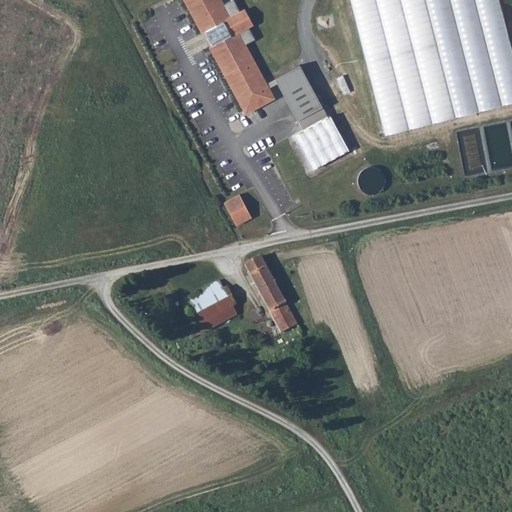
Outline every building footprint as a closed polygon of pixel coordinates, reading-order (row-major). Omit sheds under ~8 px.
[(220,0),(182,0),(201,33),(205,31),(213,45),(209,47),(244,112),(273,97),(245,45),(255,40),(249,29),(256,25),(246,6),(239,10),(233,0),(228,0),(222,3),(220,0)] [(350,0),(385,137),(511,104),(511,45),(500,0),(350,0)] [(301,65),(275,78),(303,131),(294,136),(311,169),(346,151),(301,65)] [(366,166),(361,183),(381,189),(386,171),(366,166)] [(237,225),(252,217),(240,195),(225,203),(237,225)] [(298,324),(261,257),(245,265),(281,333),(298,324)] [(195,323),(186,328),(192,339),(238,314),(219,280),(181,300),(183,303),(195,323)] [(172,337),(186,328),(195,323),(183,303),(160,315),(172,337)]
